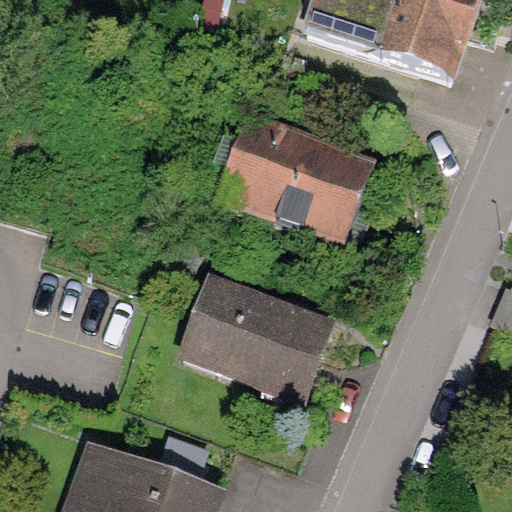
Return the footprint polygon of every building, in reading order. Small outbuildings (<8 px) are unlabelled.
[(381,0),(359,60),(429,86),(461,0),(381,0)] [(367,165),(245,122),(213,209),(336,252),(367,165)] [(203,284),(172,363),(301,413),(332,334),(203,284)] [(177,437),(164,475),(205,490),(218,451),(177,437)] [(83,449),(58,511),(215,511),(220,503),(83,449)]
